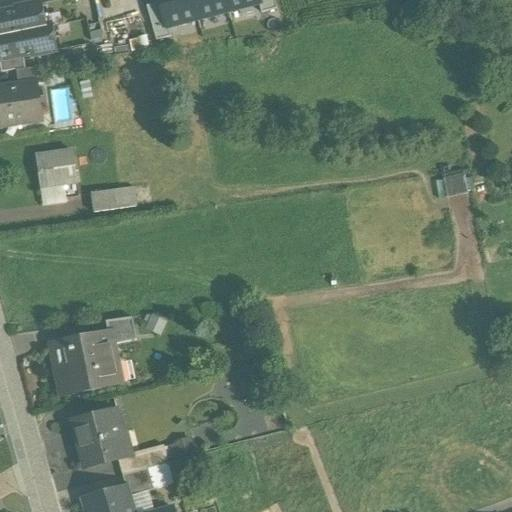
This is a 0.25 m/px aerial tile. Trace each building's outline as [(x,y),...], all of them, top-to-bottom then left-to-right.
[(157,0),(159,5),(165,28),(168,27),(259,3),(262,2),(261,0),(157,0)] [(273,0),(261,0),(262,2),(259,3),(261,11),(276,8),(273,0)] [(17,12),(0,15),(0,38),(45,29),(45,28),(40,5),(17,10),(17,12)] [(159,5),(147,8),(156,41),(170,37),(168,27),(165,28),(159,5)] [(45,29),(0,38),(0,61),(32,55),(32,57),(56,52),(51,27),(45,28),(45,29)] [(41,68),(16,71),(19,87),(38,85),(38,86),(44,85),(41,68)] [(19,87),(0,89),(0,126),(43,120),(38,86),(38,85),(19,87)] [(72,154),(37,158),(41,190),(76,185),(72,154)] [(133,188),(90,194),(93,214),(136,208),(133,188)] [(131,318),(105,322),(107,333),(109,333),(112,345),(136,340),(131,318)] [(107,333),(52,345),(56,364),(62,362),(67,387),(97,381),(99,388),(120,384),(112,345),(109,333),(107,333)] [(118,410),(72,421),(84,468),(118,460),(125,458),(125,457),(114,413),(119,411),(118,410)] [(192,437),(167,444),(171,458),(196,450),(192,437)] [(164,447),(125,457),(125,458),(118,460),(123,477),(148,470),(168,465),(164,447)] [(168,465),(148,470),(153,491),(198,479),(193,460),(169,466),(168,465)] [(148,470),(123,477),(126,488),(127,488),(130,497),(153,491),(148,470)] [(126,488),(83,501),(86,511),(134,511),(130,497),(127,488),(126,488)]
